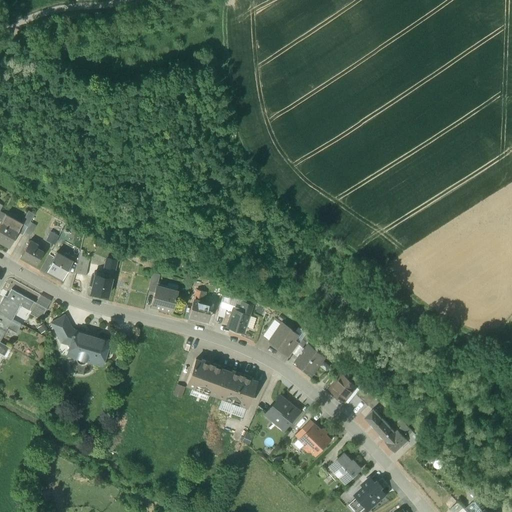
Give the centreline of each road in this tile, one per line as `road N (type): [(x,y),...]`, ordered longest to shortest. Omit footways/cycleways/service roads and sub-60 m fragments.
road 1 (track): [(224,0),(224,80),(239,139),(281,198),(416,304),(474,337),(489,344),(511,318)]
road 2 (residential): [(426,511),(355,431),(274,366),(93,304),(8,265)]
road 3 (track): [(225,84),(191,68),(91,82),(21,53),(5,30)]
road 4 (track): [(0,34),(47,11),(130,0)]
